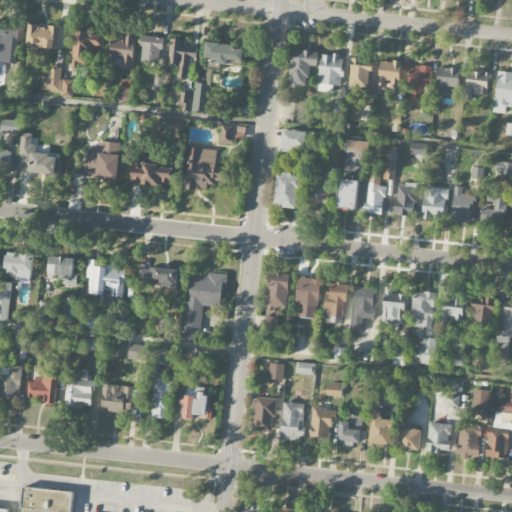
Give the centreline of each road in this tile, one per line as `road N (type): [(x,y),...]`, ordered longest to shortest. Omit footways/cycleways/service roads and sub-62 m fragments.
road 1 (residential): [(511,267),(0,210)]
road 2 (residential): [(511,497),(0,440)]
road 3 (residential): [(227,511),(283,0)]
road 4 (residential): [(511,35),(181,0)]
